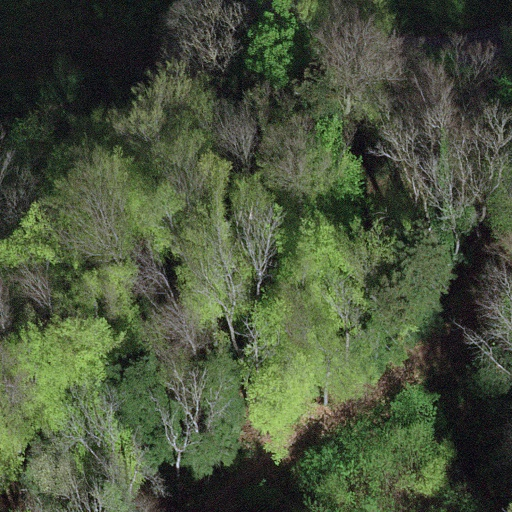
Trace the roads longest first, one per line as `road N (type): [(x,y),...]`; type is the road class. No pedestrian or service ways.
road 1 (track): [(232,511),(477,326),(511,283)]
road 2 (unclassified): [(279,0),(325,33),(386,51),(462,46),(511,32)]
